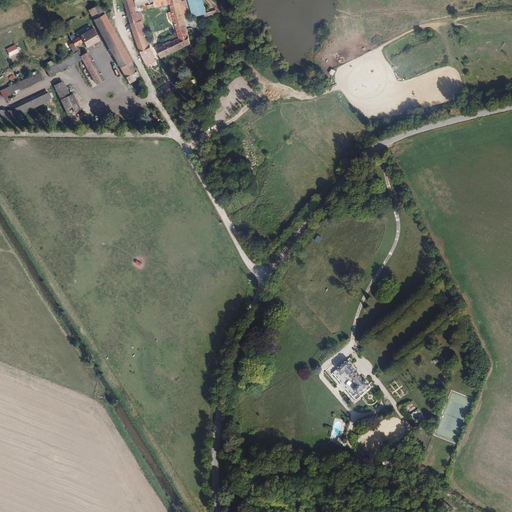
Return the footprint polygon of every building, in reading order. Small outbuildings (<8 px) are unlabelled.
[(131,61),(104,12),(105,0),(88,10),(120,67),(131,61)] [(143,21),(140,10),(137,11),(133,0),(124,0),(131,24),(143,21)] [(173,4),(171,0),(136,0),(138,6),(148,4),(150,10),(170,5),(173,4)] [(202,0),(187,0),(191,13),(188,14),(189,18),(202,15),(203,19),(218,15),(216,10),(206,12),(202,0)] [(186,24),(180,2),(173,4),(170,5),(172,12),(169,13),(171,22),(174,21),(176,26),(186,24)] [(148,34),(143,21),(131,24),(135,38),(148,34)] [(187,34),(189,34),(186,24),(176,26),(177,33),(179,38),(187,34)] [(99,40),(92,29),(75,38),(73,35),(70,37),(75,46),(83,41),(86,47),(99,40)] [(162,58),(191,44),(189,34),(187,34),(179,38),(177,33),(171,35),(171,36),(173,41),(158,48),(162,58)] [(157,60),(151,43),(139,47),(146,63),(157,60)] [(229,45),(227,49),(223,48),(221,52),(229,55),(232,47),(229,45)] [(50,76),(82,59),(81,56),(78,51),(46,68),(50,76)] [(104,80),(88,52),(81,56),(82,59),(92,76),(96,82),(96,84),(104,80)] [(137,72),(131,61),(120,67),(126,78),(137,72)] [(8,96),(43,80),(39,72),(5,88),(8,96)] [(129,83),(140,78),(137,72),(126,78),(129,83)] [(70,94),(64,80),(54,85),(72,123),(85,117),(73,93),(70,94)] [(18,115),(52,99),(49,92),(14,108),(16,111),(18,115)] [(359,394),(370,385),(365,379),(363,380),(353,367),(353,365),(348,360),(337,369),(343,375),(347,372),(357,385),(354,388),(359,394)] [(416,424),(425,418),(418,409),(410,414),(416,424)] [(346,446),(346,444),(342,443),(342,438),(338,438),(337,445),(346,446)]
